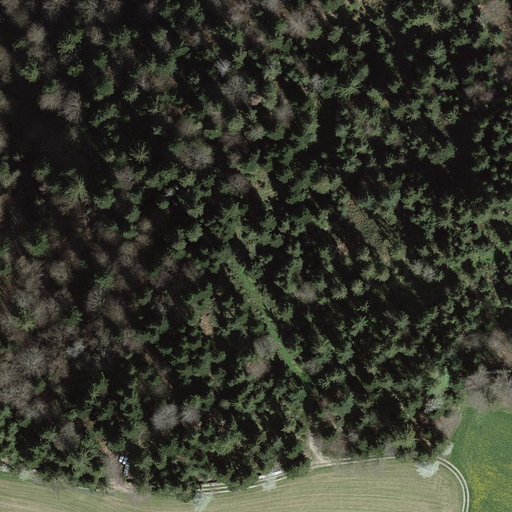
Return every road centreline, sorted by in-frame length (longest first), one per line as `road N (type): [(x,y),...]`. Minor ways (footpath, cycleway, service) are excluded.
road 1 (track): [(331,466),(305,415),(318,365),(457,268),(511,245)]
road 2 (track): [(447,464),(359,460),(230,488)]
